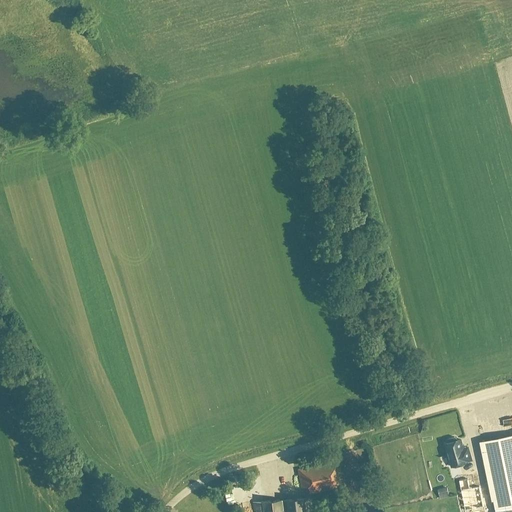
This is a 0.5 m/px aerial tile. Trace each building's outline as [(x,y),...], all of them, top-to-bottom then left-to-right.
[(511,495),(511,434),(484,439),(495,499),(511,495)] [(472,460),(469,452),(468,447),(463,449),(460,440),(457,441),(456,438),(454,437),(449,439),(448,441),(449,443),(445,444),(452,467),(467,463),(467,462),(472,460)] [(302,489),(343,481),(339,461),(298,470),(302,489)] [(484,511),(483,507),(479,487),(477,477),(467,479),(459,481),(465,511),(484,511)] [(310,511),(309,498),(254,503),(255,511),(256,511),(310,511)]
